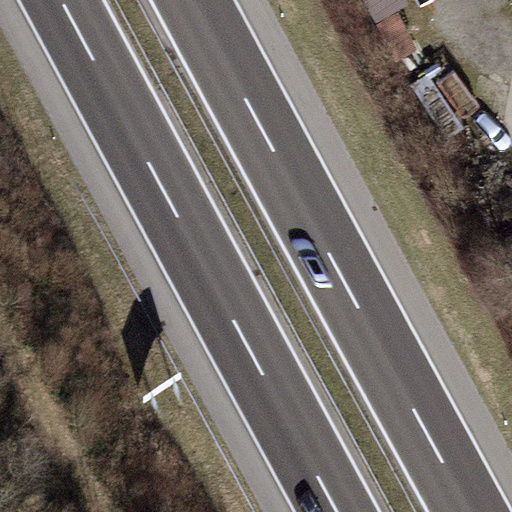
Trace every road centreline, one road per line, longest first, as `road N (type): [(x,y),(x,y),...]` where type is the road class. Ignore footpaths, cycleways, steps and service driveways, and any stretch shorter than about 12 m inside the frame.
road 1 (motorway): [(474,511),(194,0)]
road 2 (motorway): [(58,0),(335,511)]
